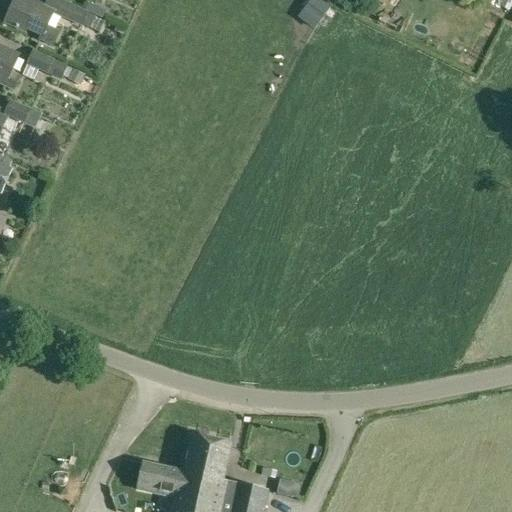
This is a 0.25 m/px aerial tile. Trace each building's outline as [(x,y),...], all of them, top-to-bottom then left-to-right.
[(47,26),(54,10),(32,0),(15,0),(6,19),(42,36),(41,39),(52,44),(58,31),(47,26)] [(70,6),(65,17),(90,28),(95,17),(70,6)] [(0,83),(13,89),(17,81),(8,77),(19,55),(0,46),(0,83)] [(28,64),(62,80),(68,67),(34,52),(28,64)] [(11,102),(5,113),(34,126),(39,115),(11,102)] [(10,167),(13,161),(0,154),(0,193),(2,194),(14,169),(10,167)] [(180,473),(175,498),(174,498),(171,511),(263,511),(268,492),(237,486),(235,498),(223,496),(226,483),(222,483),(230,446),(192,437),(184,474),(180,473)] [(137,490),(174,498),(175,498),(180,473),(143,465),(137,490)] [(300,486),(281,482),(278,495),(297,500),(300,486)]
